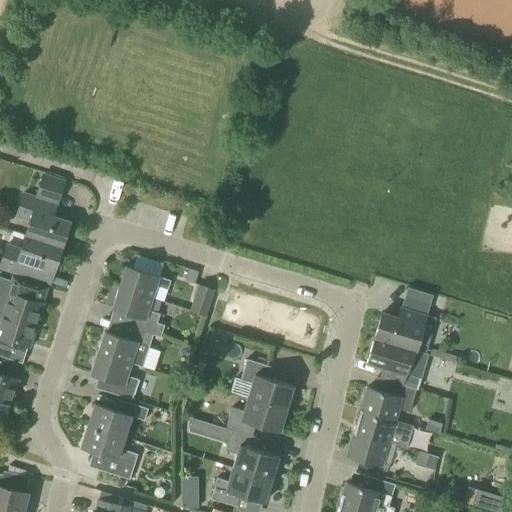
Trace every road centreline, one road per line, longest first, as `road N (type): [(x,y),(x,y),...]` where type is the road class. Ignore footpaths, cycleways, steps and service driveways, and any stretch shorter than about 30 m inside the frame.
road 1 (residential): [(309,511),(351,334),(347,313),(333,297),(122,233),(97,242)]
road 2 (residential): [(54,511),(60,474),(44,401),(97,242)]
